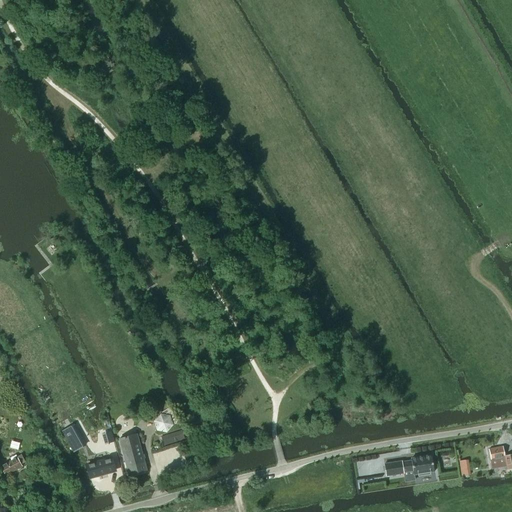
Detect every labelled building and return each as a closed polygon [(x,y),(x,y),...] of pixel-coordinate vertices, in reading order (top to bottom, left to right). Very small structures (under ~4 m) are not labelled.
[(166,432),(173,425),(170,416),(160,414),(154,421),(157,430),(166,432)] [(62,429),(75,450),(85,444),(72,423),(62,429)] [(104,432),(107,443),(113,441),(110,431),(104,432)] [(129,476),(147,471),(137,434),(119,439),(129,476)] [(511,454),(504,456),(503,447),(489,449),(492,467),(506,464),(507,470),(511,468),(511,454)] [(402,461),(384,464),(386,476),(404,473),(404,472),(413,470),(414,475),(418,474),(418,477),(431,475),(430,472),(434,471),(432,455),(411,458),(412,463),(402,464),(402,461)] [(0,469),(0,473),(2,478),(22,466),(17,457),(1,466),(2,469),(0,469)] [(90,477),(115,471),(111,458),(87,465),(90,477)] [(471,475),(470,467),(461,468),(462,476),(471,475)]
